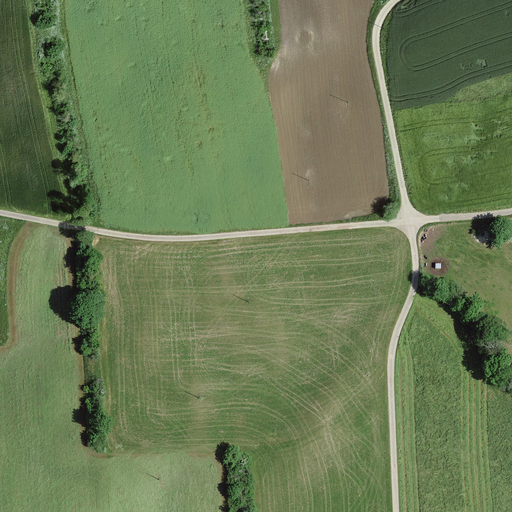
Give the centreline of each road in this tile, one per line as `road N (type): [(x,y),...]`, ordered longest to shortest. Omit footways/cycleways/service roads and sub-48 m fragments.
road 1 (unclassified): [(0,215),(185,242),(408,221)]
road 2 (unclassified): [(408,221),(413,291),(392,364),(398,511)]
road 3 (unclassified): [(395,0),(376,27),(376,49),(408,221)]
